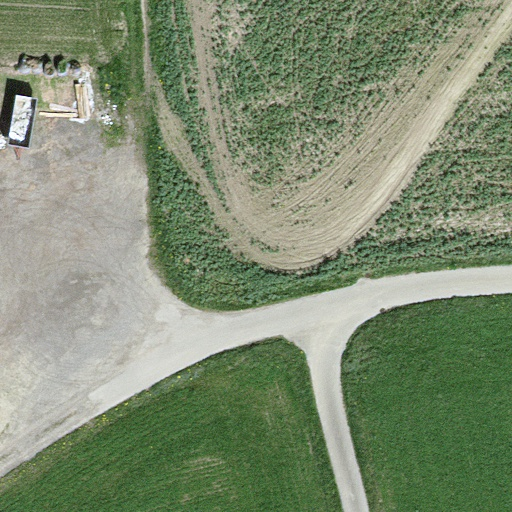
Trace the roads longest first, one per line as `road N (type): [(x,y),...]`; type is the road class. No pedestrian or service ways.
road 1 (unclassified): [(511,280),(369,298),(249,329),(159,363),(86,405)]
road 2 (track): [(159,363),(136,0)]
road 3 (track): [(308,312),(355,511)]
